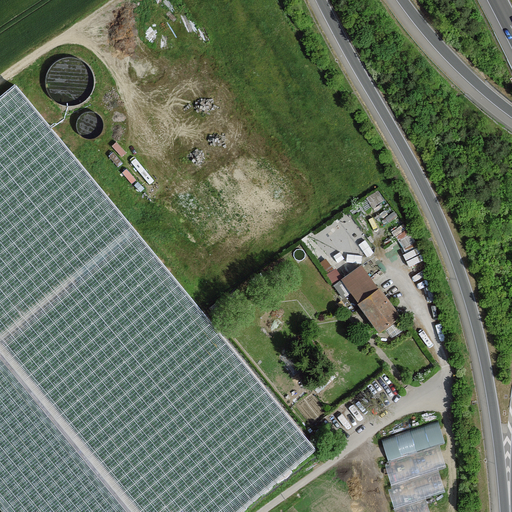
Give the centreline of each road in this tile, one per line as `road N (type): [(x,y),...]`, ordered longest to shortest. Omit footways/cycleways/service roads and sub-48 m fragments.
road 1 (motorway): [(320,0),(452,251),(483,361),(505,511)]
road 2 (track): [(0,350),(137,511)]
road 3 (unclassified): [(400,412),(262,511)]
road 4 (motorway): [(401,0),(451,60),(511,113)]
road 5 (track): [(0,82),(119,0)]
